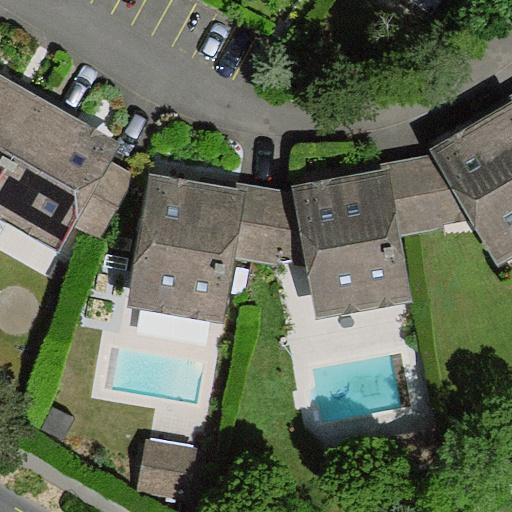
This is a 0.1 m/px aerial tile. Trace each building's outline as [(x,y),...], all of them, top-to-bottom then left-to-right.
[(423,0),(445,15),(455,0),(423,0)] [(0,181),(42,108),(0,84),(0,181)] [(112,147),(42,108),(0,181),(0,207),(58,241),(71,219),(102,164),(112,147)] [(511,114),(444,153),(447,158),(482,217),(503,254),(511,249),(511,114)] [(432,163),(444,225),(482,217),(447,158),(432,163)] [(381,172),(382,179),(393,236),(410,233),(444,225),(432,163),(381,172)] [(130,178),(102,164),(71,219),(99,235),(130,178)] [(393,236),(382,179),(304,194),(305,198),(318,269),(326,308),(404,294),(393,236)] [(238,196),(158,183),(138,301),(218,314),(228,254),(238,196)] [(238,190),(238,196),(228,254),(255,258),(280,262),(290,199),(238,190)] [(290,199),(280,262),(318,269),(305,198),(290,199)] [(149,483),(196,489),(202,438),(155,432),(149,483)]
